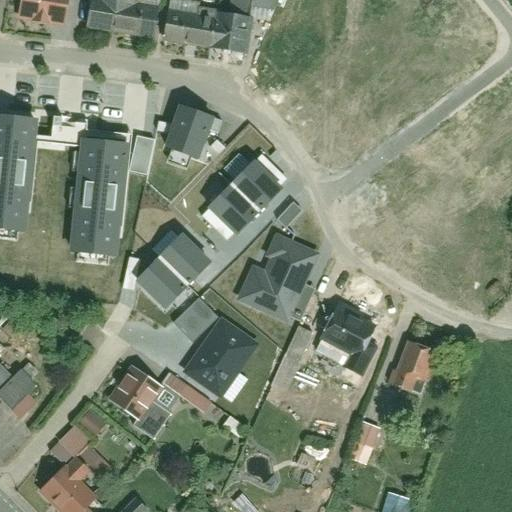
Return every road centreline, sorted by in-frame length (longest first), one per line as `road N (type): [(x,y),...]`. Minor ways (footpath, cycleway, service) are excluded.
road 1 (residential): [(0,45),(180,76),(293,133),(326,202)]
road 2 (residential): [(0,491),(135,321),(185,358)]
road 3 (residential): [(326,202),(357,257),(436,315),(511,337)]
road 4 (residential): [(511,58),(326,202)]
